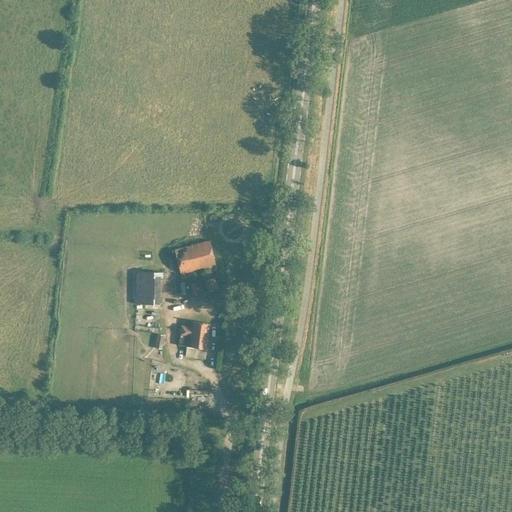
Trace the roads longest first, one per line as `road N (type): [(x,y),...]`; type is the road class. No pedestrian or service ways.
road 1 (secondary): [(253,511),(313,0)]
road 2 (track): [(229,430),(0,421)]
road 3 (unknown): [(229,430),(211,364),(178,337),(177,308)]
